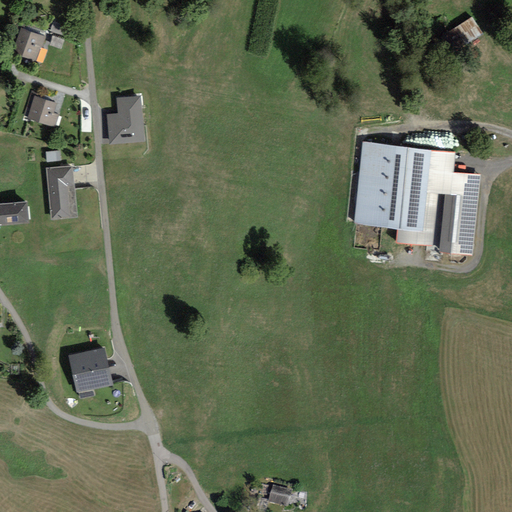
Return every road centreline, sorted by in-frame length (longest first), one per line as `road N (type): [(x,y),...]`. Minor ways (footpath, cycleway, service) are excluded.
road 1 (residential): [(86,0),(120,343),(149,423)]
road 2 (residential): [(149,423),(103,426),(55,410),(0,289)]
